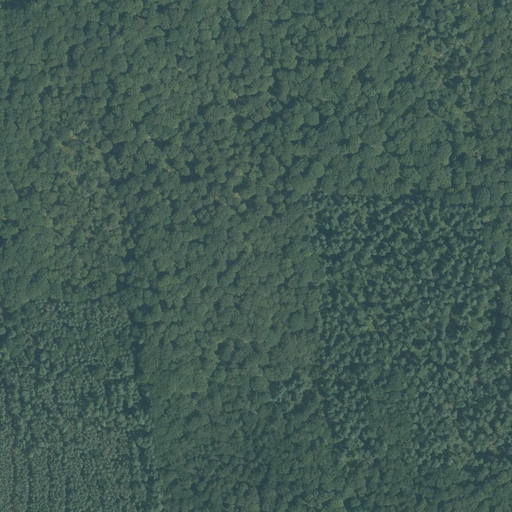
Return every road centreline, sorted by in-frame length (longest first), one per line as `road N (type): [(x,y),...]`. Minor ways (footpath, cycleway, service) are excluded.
road 1 (track): [(107,177),(481,199),(454,0)]
road 2 (track): [(107,177),(120,209),(123,277),(133,302),(255,416),(351,473),(358,511)]
road 3 (track): [(0,171),(107,177),(45,26),(46,0)]
road 4 (track): [(511,200),(481,199),(511,415)]
